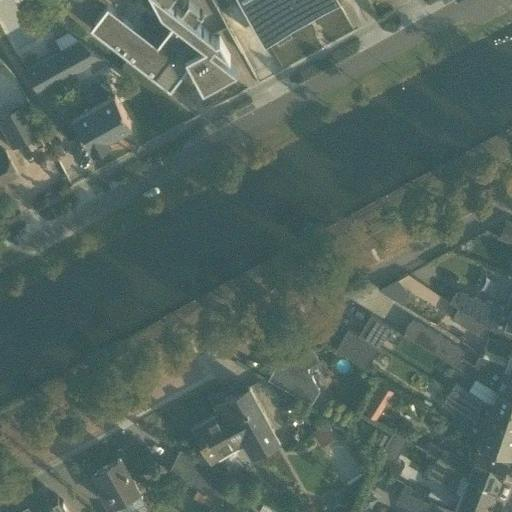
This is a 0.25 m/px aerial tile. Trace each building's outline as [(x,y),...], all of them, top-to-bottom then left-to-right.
[(169,0),(154,0),(161,10),(173,20),(157,41),(107,3),(94,20),(98,24),(95,27),(91,24),(90,25),(154,75),(170,87),(189,63),(202,87),(237,68),(210,47),(214,43),(231,57),(219,36),(216,38),(196,22),(203,12),(203,11),(201,13),(198,11),(199,9),(188,0),(180,11),(168,1),(169,0)] [(264,16),(275,35),(275,36),(276,36),(278,41),(291,33),(289,29),(289,28),(288,27),(287,25),(304,16),(303,14),(328,0),(338,0),(339,1),(340,0),(239,0),(249,17),(264,43),(266,42),(254,21),(264,16)] [(25,69),(38,92),(103,58),(79,40),(25,69)] [(70,109),(56,117),(59,122),(68,139),(82,131),(92,150),(111,140),(110,136),(132,123),(115,92),(107,78),(91,86),(96,95),(88,100),(86,95),(68,105),(70,109)] [(25,101),(0,114),(0,126),(12,148),(41,132),(25,101)] [(0,182),(17,173),(5,150),(0,152),(0,182)] [(511,241),(511,221),(510,221),(505,219),(498,235),(511,241)] [(505,307),(456,289),(449,301),(511,337),(511,292),(511,294),(510,296),(505,307)] [(493,329),(493,328),(471,314),(471,315),(457,309),(452,319),(481,336),(486,327),(493,329)] [(391,327),(387,324),(370,314),(358,334),(379,346),(391,327)] [(403,333),(472,375),(495,390),(495,389),(497,390),(511,395),(511,370),(503,367),(504,366),(478,357),(474,364),(460,355),(464,350),(412,318),(403,333)] [(379,346),(358,334),(348,328),(336,348),(367,366),(379,346)] [(301,330),(273,347),(268,350),(277,366),(270,379),(304,397),(312,384),(308,381),(313,379),(305,366),(318,359),(301,330)] [(483,350),(484,350),(482,356),(480,354),(478,357),(504,366),(503,367),(511,370),(511,344),(488,336),(483,350)] [(492,406),(485,401),(454,381),(447,392),(464,403),(488,417),(511,426),(511,395),(497,390),(492,406)] [(209,459),(216,455),(242,441),(250,455),(278,440),(249,385),(224,398),(229,408),(199,423),(206,436),(198,440),(209,459)] [(509,455),(511,446),(511,426),(488,417),(464,403),(447,392),(440,402),(474,423),(483,430),(479,443),(509,455)] [(335,437),(326,422),(312,431),(321,446),(335,437)] [(424,450),(438,457),(495,491),(508,460),(477,448),(471,465),(441,447),(428,442),(424,450)] [(230,476),(209,464),(180,448),(168,471),(218,497),(230,476)] [(99,488),(109,505),(138,489),(129,473),(120,456),(94,470),(103,486),(99,488)] [(429,473),(440,479),(456,489),(459,485),(462,487),(453,510),(458,511),(487,511),(495,491),(438,457),(429,473)] [(17,502),(22,511),(69,511),(63,500),(60,501),(57,496),(48,500),(41,487),(21,498),(22,500),(17,502)] [(409,492),(403,506),(417,511),(425,511),(430,502),(409,492)] [(22,511),(17,502),(13,504),(12,503),(0,509),(0,511),(22,511)] [(368,511),(369,510),(358,503),(354,511),(368,511)]
